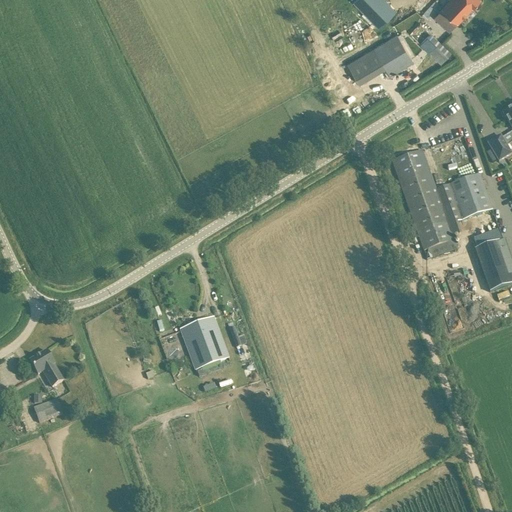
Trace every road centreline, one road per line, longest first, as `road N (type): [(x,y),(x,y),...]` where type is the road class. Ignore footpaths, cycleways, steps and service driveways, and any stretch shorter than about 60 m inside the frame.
road 1 (unclassified): [(356,138),(75,304),(36,301),(0,232)]
road 2 (track): [(356,138),(491,511)]
road 3 (unclassified): [(356,138),(511,43)]
